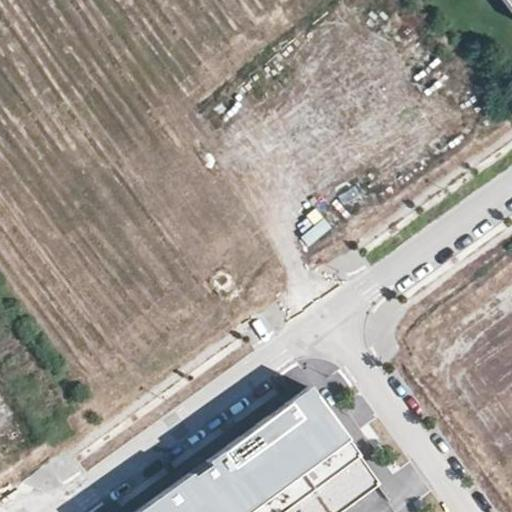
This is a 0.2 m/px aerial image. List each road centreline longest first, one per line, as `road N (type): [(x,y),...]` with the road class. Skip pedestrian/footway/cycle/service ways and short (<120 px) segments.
road 1 (unknown): [(332,321),(63,0)]
road 2 (residential): [(332,321),(66,511)]
road 3 (residential): [(469,511),(332,321)]
road 4 (residential): [(511,186),(332,321)]
